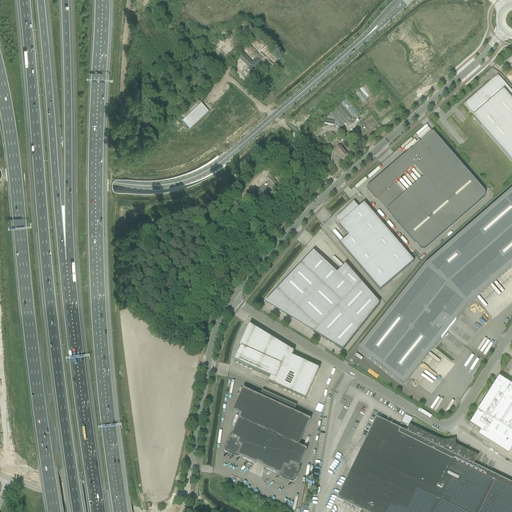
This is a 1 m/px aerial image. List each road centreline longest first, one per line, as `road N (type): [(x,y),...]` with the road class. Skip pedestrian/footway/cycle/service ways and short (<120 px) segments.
road 1 (motorway): [(23,0),(77,511)]
road 2 (motorway): [(120,511),(96,280),(101,0)]
road 3 (trunk): [(0,83),(55,511)]
road 4 (unclassified): [(232,299),(446,426),(511,330)]
road 5 (tertiary): [(0,176),(163,189),(211,169),(273,117)]
road 6 (motorway): [(65,259),(41,0)]
road 7 (motorway): [(65,259),(66,0)]
road 8 (motorway): [(97,511),(65,259)]
road 9 (unclassified): [(182,511),(212,341),(232,299)]
road 10 (unclassified): [(335,185),(491,47)]
road 11 (unclassified): [(232,299),(335,185)]
road 12 (unclassified): [(135,511),(37,473),(13,479)]
road 13 (tertiary): [(273,117),(367,34)]
